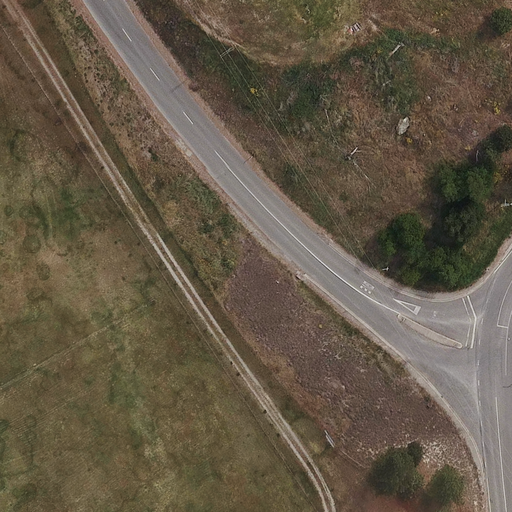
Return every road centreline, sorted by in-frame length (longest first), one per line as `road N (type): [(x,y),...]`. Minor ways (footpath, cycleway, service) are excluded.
road 1 (track): [(331,511),(314,471),(8,0)]
road 2 (unclassified): [(494,347),(429,333),(327,268),(219,154),(103,0)]
road 3 (tertiary): [(494,347),(508,511)]
